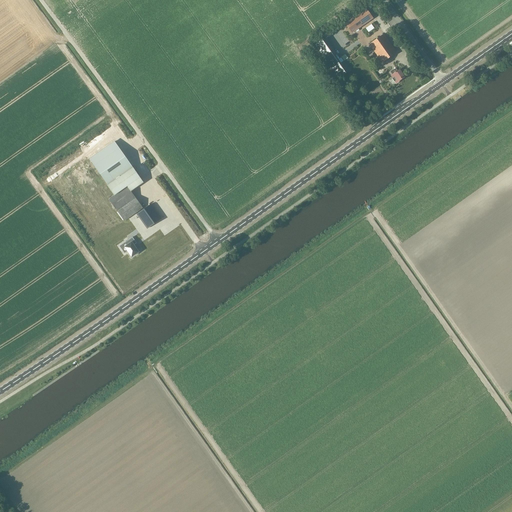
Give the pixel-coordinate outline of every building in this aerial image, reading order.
[(358,29),(373,18),(366,8),(351,19),(345,23),(352,33),(358,29)] [(382,63),(396,52),(384,34),(369,44),(382,63)] [(326,38),(316,45),(338,77),(349,70),(343,62),(344,61),(341,57),(339,58),(337,55),(337,54),(326,38)] [(396,83),(405,77),(399,69),(397,71),(396,68),(390,72),(392,75),(391,76),(396,83)] [(108,185),(133,168),(114,142),(89,159),(108,185)] [(127,186),(140,177),(134,170),(136,169),(134,166),(133,168),(108,185),(115,195),(109,200),(124,221),(143,208),(127,186)] [(147,229),(161,219),(151,204),(137,214),(147,229)] [(158,239),(164,247),(170,244),(165,235),(158,239)] [(127,251),(131,257),(138,252),(134,245),(136,243),(132,237),(125,242),(127,245),(124,247),(127,251)]
